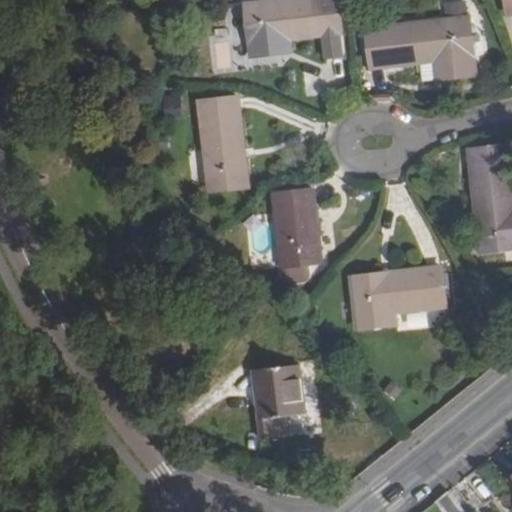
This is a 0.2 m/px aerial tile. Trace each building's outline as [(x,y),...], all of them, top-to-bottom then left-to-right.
[(282,0),(247,4),(253,56),(282,53),(280,40),(287,39),(341,33),(336,0),(282,0)] [(443,8),(444,22),(467,19),(466,6),(443,8)] [(367,30),(372,68),(435,61),(445,60),(448,78),(477,75),(470,19),(467,19),(444,22),(367,30)] [(287,39),(280,40),(282,53),(289,52),(287,39)] [(445,60),(435,61),(438,79),(448,78),(445,60)] [(250,187),(240,98),(201,101),(212,191),(250,187)] [(482,252),(511,249),(511,175),(509,145),(471,150),(482,252)] [(322,263),(314,190),(277,195),(284,267),(306,265),(322,263)] [(284,267),(279,267),(280,276),(288,282),(302,280),(307,274),(306,265),(284,267)] [(354,278),(360,330),(388,327),(386,314),(395,313),(447,307),(442,268),(354,278)] [(395,313),(386,314),(388,327),(396,326),(395,313)] [(253,370),(259,421),(275,420),(274,412),(302,409),(303,417),(328,413),(324,380),(305,382),(302,364),(253,370)] [(389,380),(382,388),(393,398),(400,388),(389,380)] [(302,409),(274,412),(275,420),(303,417),(302,409)] [(464,511),(449,492),(436,502),(443,511),(464,511)]
